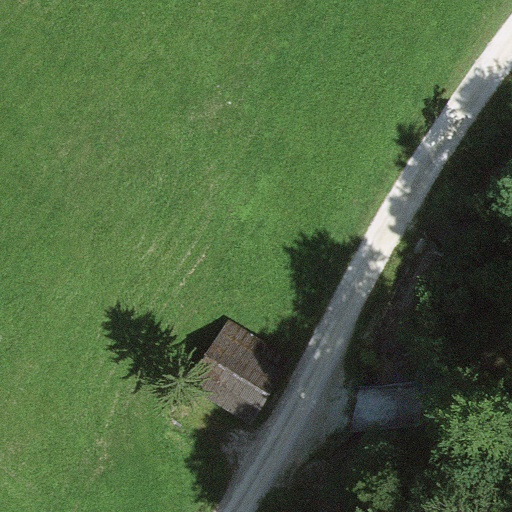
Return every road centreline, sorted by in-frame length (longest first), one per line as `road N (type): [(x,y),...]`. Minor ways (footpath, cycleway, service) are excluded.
road 1 (track): [(294,417),(388,232),(511,43)]
road 2 (track): [(511,356),(469,391),(418,411),(294,417)]
